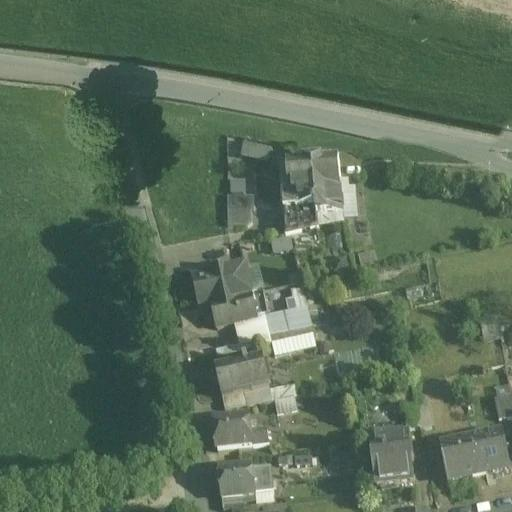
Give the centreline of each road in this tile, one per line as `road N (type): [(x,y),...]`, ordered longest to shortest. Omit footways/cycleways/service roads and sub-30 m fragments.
road 1 (residential): [(196,511),(187,423),(104,72)]
road 2 (unclassified): [(104,72),(410,135)]
